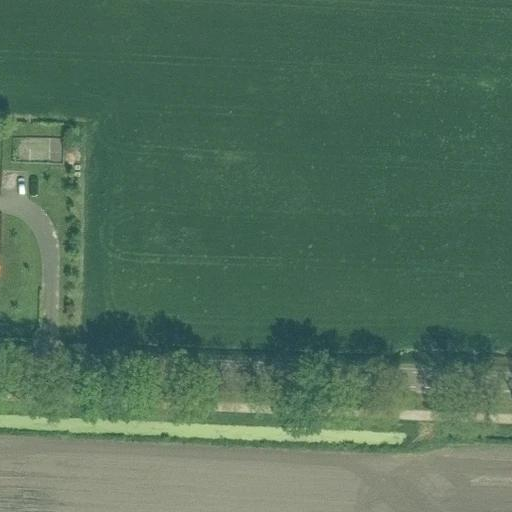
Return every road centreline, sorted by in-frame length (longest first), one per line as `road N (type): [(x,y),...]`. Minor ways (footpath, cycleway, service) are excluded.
road 1 (tertiary): [(511,384),(0,361)]
road 2 (unknown): [(0,206),(34,216),(56,255),(54,364)]
